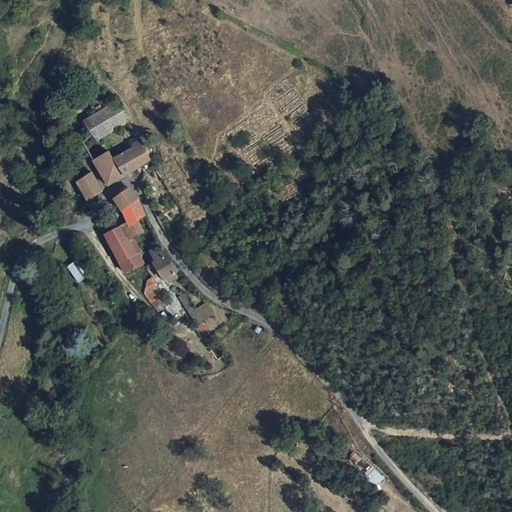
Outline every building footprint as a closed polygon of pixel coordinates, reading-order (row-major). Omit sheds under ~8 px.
[(82,120),(93,133),(128,114),(121,101),(82,120)] [(93,160),(107,185),(133,171),(152,161),(143,142),(113,158),(110,150),(93,160)] [(75,179),(86,197),(102,188),(91,171),(75,179)] [(121,211),(138,200),(139,198),(129,188),(113,199),(121,211)] [(138,200),(121,211),(125,222),(103,232),(119,261),(121,261),(124,270),(142,262),(137,253),(134,253),(125,236),(140,229),(135,217),(144,212),(138,200)] [(179,273),(172,262),(167,253),(164,255),(160,249),(153,253),(157,262),(154,265),(167,282),(179,273)] [(79,282),(90,276),(79,260),(69,267),(79,282)] [(154,282),(146,295),(156,310),(167,302),(157,288),(160,286),(156,279),(154,282)] [(201,311),(189,298),(183,303),(206,328),(203,331),(209,339),(218,331),(210,322),(218,314),(209,303),(201,311)] [(376,486),(385,479),(376,466),(367,473),(376,486)]
